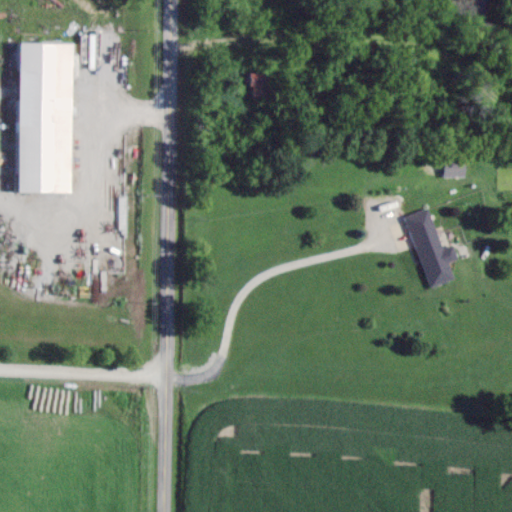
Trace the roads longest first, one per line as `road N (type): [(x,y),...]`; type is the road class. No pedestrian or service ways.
road 1 (tertiary): [(158,511),(175,0)]
road 2 (residential): [(0,377),(158,386)]
